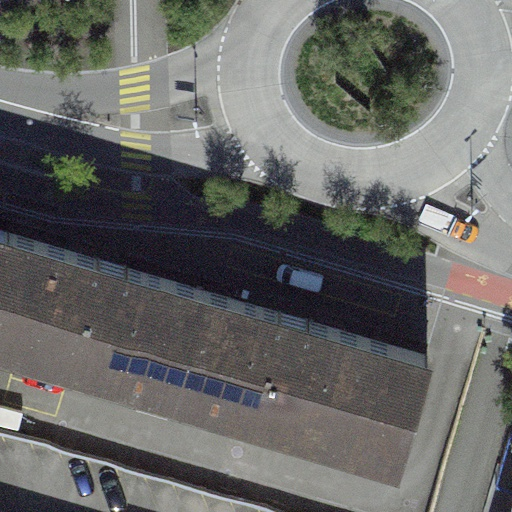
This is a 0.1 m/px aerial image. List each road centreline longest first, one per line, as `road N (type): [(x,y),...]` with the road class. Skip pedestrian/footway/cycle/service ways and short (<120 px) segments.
road 1 (primary): [(18,106),(138,152),(305,162)]
road 2 (primary): [(271,30),(219,62),(137,91),(18,106)]
road 3 (primary): [(271,30),(262,67),(266,105),(280,137),(305,162)]
road 4 (primary): [(305,162),(370,186),(437,165)]
road 5 (primary): [(437,165),(478,109),(478,39)]
